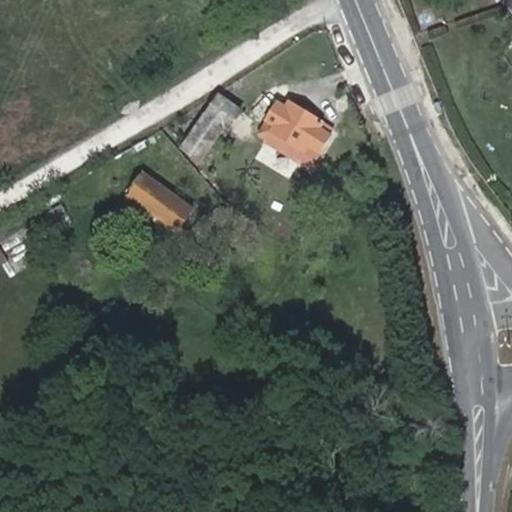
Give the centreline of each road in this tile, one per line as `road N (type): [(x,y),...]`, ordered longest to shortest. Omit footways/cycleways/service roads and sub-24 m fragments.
road 1 (tertiary): [(478,511),(469,327),(455,265),(356,0)]
road 2 (unclassified): [(349,0),(0,207)]
